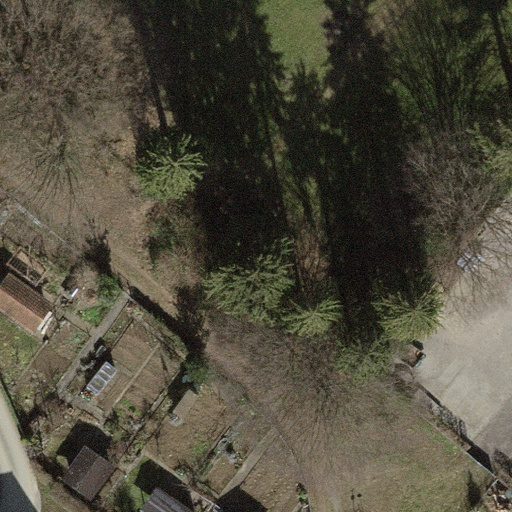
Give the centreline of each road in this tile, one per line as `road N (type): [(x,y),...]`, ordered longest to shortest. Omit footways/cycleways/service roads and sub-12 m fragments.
road 1 (track): [(329,511),(320,457),(285,413),(0,164)]
road 2 (track): [(427,511),(511,410)]
